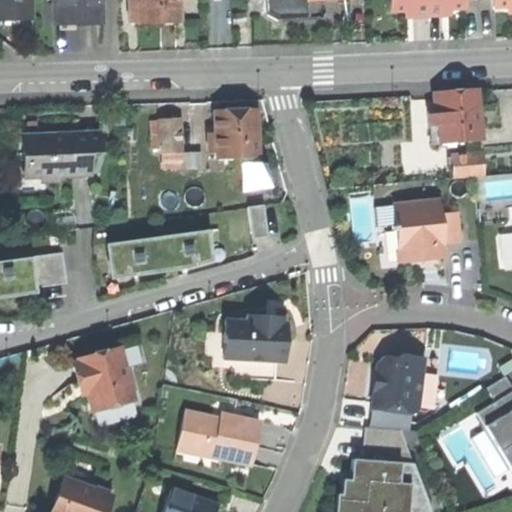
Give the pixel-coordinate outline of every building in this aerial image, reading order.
[(31,20),(30,0),(0,0),(0,21),(3,21),(31,20)] [(82,24),(101,23),(100,0),(54,0),(55,25),(82,24)] [(154,21),(182,20),(180,0),(128,0),(130,20),(139,19),(139,22),(154,21)] [(264,0),(265,12),(280,20),(298,18),(320,17),(320,0),(264,0)] [(413,10),(413,17),(442,16),(442,9),(450,9),(465,8),(464,0),(389,0),(390,11),(404,11),(413,10)] [(450,17),(450,9),(442,9),(442,16),(442,18),(446,17),(450,17)] [(440,148),(481,145),(478,96),(453,97),(437,97),(437,118),(429,118),(430,134),(439,133),(440,148)] [(244,169),(258,169),(255,115),(236,115),(234,113),(229,112),(222,112),(220,116),(215,115),(216,136),(209,136),(210,155),(217,155),(218,163),(244,161),(244,169)] [(162,156),(181,156),(180,121),(160,121),(160,123),(152,123),(152,139),(161,139),(162,156)] [(91,157),(101,157),(101,136),(60,137),(26,138),(27,180),(43,180),(43,184),(65,184),(65,179),(91,178),(91,157)] [(482,159),(452,160),(453,180),(483,178),(482,159)] [(444,261),(442,248),(458,246),(455,217),(439,219),(438,205),(392,210),(398,266),(424,264),(444,261)] [(265,207),(254,207),(254,234),(266,234),(265,207)] [(184,273),(212,265),(208,233),(159,240),(164,276),(184,273)] [(140,279),(164,276),(159,240),(109,247),(114,283),(140,279)] [(36,291),(66,288),(62,257),(47,258),(0,264),(0,302),(16,300),(36,297),(36,291)] [(272,383),(274,364),(281,365),(283,345),(284,325),(281,325),(281,320),(244,317),(243,322),(223,320),(220,361),(233,362),(232,380),(272,383)] [(119,351),(78,362),(79,365),(73,366),(77,379),(79,388),(85,386),(92,413),(132,402),(119,351)] [(373,393),(369,430),(399,432),(408,433),(409,417),(415,413),(426,414),(432,409),(436,368),(431,362),(400,358),(399,362),(383,359),(376,365),(375,377),(380,378),(379,386),(378,394),(373,393)] [(511,392),(504,380),(485,391),(493,405),(474,416),(508,473),(511,470),(511,392)] [(201,458),(249,468),(254,443),(258,424),(219,416),(218,421),(182,414),(175,449),(202,454),(201,458)] [(429,511),(399,432),(369,430),(363,430),(361,463),(350,462),(349,483),(341,482),(339,498),(335,498),(334,505),(333,511),(357,511),(358,511),(429,511)] [(104,511),(109,499),(62,481),(50,511),(104,511)] [(214,511),(216,508),(169,491),(161,511),(214,511)]
